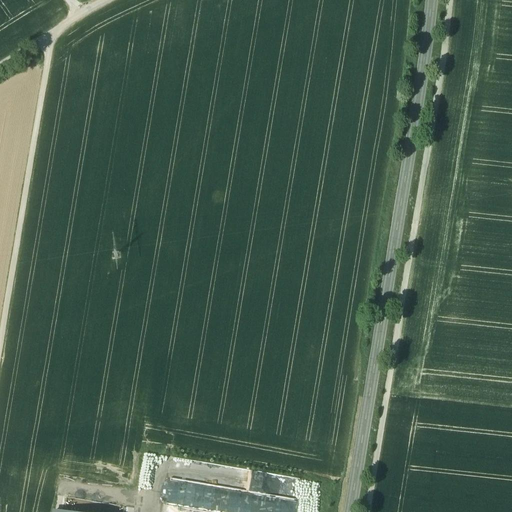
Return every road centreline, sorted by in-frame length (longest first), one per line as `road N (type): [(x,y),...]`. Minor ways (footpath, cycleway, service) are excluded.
road 1 (track): [(368,511),(449,0)]
road 2 (tertiary): [(431,0),(351,511)]
road 3 (track): [(51,32),(0,338)]
road 4 (track): [(0,65),(111,0)]
